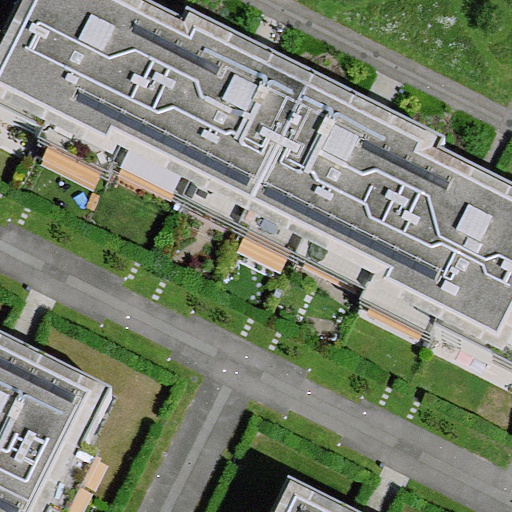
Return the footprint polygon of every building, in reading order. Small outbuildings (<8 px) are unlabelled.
[(186,31),(183,29),(124,0),(24,0),(0,49),(0,82),(1,83),(0,85),(0,118),(75,156),(82,142),(120,161),(186,31)] [(164,170),(157,184),(219,216),(226,202),(252,215),(317,84),(188,20),(183,29),(186,31),(120,161),(123,163),(129,152),(164,170)] [(372,288),(438,157),(441,159),(446,149),(317,84),(252,215),(277,228),(270,241),(332,272),(340,258),(376,276),(370,286),(372,288)] [(404,320),(493,364),(507,337),(511,339),(511,194),(441,159),(438,157),(372,288),(411,307),(404,320)] [(84,455),(113,398),(0,341),(0,511),(40,511),(72,449),(84,455)] [(339,511),(289,487),(276,511),(339,511)]
